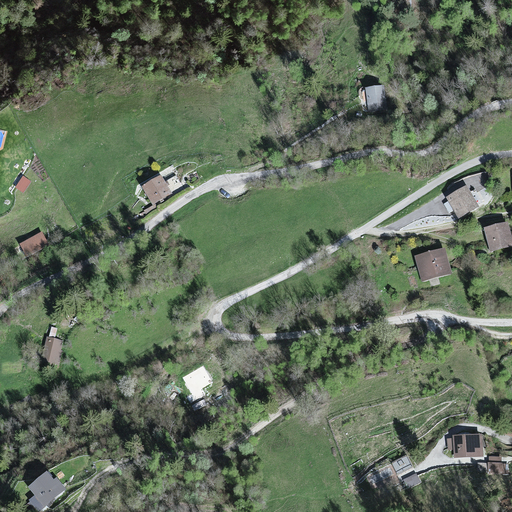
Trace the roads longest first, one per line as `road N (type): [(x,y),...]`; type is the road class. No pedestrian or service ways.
road 1 (residential): [(511,103),(482,110),(426,153),(368,152),(214,183),(131,241),(0,311)]
road 2 (track): [(430,319),(432,338),(369,354),(214,458),(120,464),(86,488),(72,511)]
road 3 (track): [(511,440),(468,426),(450,431),(440,459),(474,462)]
